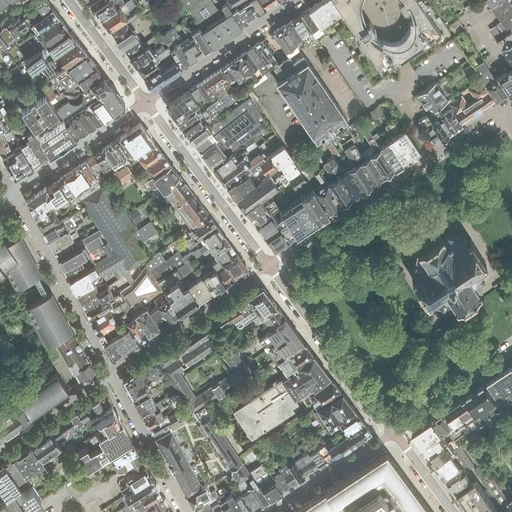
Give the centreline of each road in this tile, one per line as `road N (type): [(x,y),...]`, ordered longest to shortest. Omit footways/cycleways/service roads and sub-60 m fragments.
road 1 (residential): [(500,109),(268,266)]
road 2 (residential): [(393,431),(268,266)]
road 3 (residential): [(11,192),(109,372)]
road 4 (residential): [(268,266),(146,102)]
road 5 (residential): [(109,372),(268,266)]
road 6 (residential): [(299,0),(146,102)]
road 7 (residential): [(11,192),(146,102)]
road 8 (residential): [(109,372),(184,511)]
road 9 (residential): [(393,431),(269,511)]
road 10 (residential): [(393,431),(511,350)]
road 11 (residential): [(0,449),(109,372)]
road 12 (residential): [(146,102),(68,0)]
